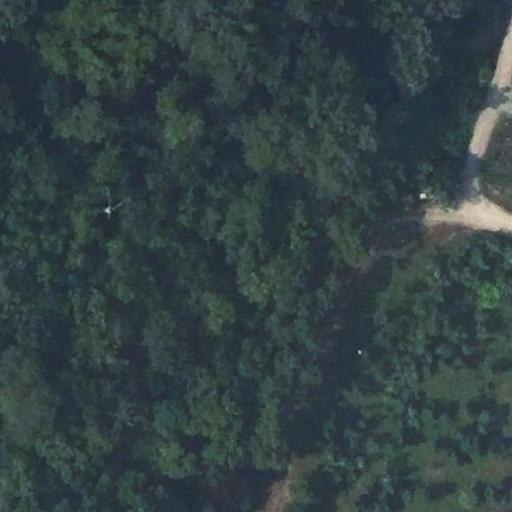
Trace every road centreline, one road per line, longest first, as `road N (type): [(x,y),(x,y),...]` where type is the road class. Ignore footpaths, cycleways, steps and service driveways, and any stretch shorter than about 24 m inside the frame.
road 1 (track): [(350,270),(313,356),(284,464),(284,511)]
road 2 (track): [(511,223),(447,214),(395,227),(350,270)]
